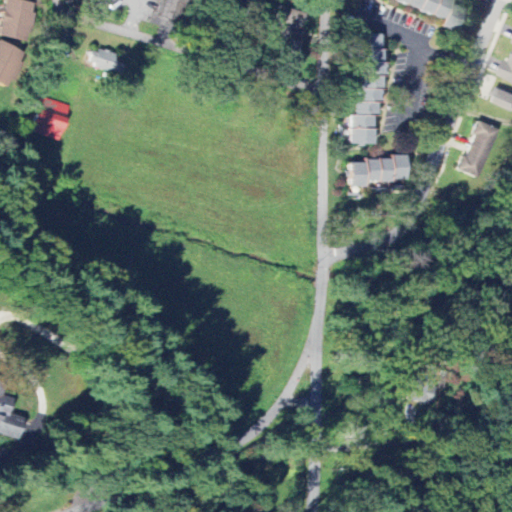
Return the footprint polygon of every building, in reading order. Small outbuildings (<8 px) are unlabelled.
[(32,4),(6,0),(2,0),(0,15),(0,38),(26,43),(32,4)] [(386,0),(441,20),(438,28),(454,33),(465,3),(455,0),(386,0)] [(306,14),(275,3),(270,18),(277,20),(269,43),(298,53),(302,38),(289,34),(292,25),(301,28),(306,14)] [(382,36),(357,35),(356,116),(348,116),(347,146),(371,146),(372,117),(375,117),(375,106),(380,106),(382,36)] [(0,88),(4,91),(24,57),(0,42),(0,88)] [(114,56),(90,50),(86,66),(119,76),(122,65),(112,62),(114,56)] [(511,82),(511,60),(511,63),(507,62),(501,78),(511,82)] [(489,105),(511,112),(511,94),(494,89),(489,105)] [(68,107),(31,96),(28,106),(36,109),(29,133),(57,142),(68,107)] [(476,181),(496,130),(475,122),(456,173),(476,181)] [(405,157),(387,156),(387,162),(347,162),(347,189),(362,189),(362,183),(404,183),(405,157)] [(406,401),(432,407),(440,370),(414,365),(406,401)] [(0,437),(17,442),(22,422),(8,419),(12,401),(0,397),(0,394),(2,387),(0,386),(0,437)]
